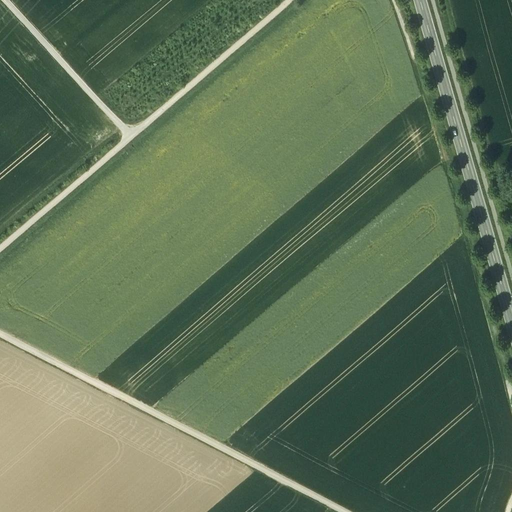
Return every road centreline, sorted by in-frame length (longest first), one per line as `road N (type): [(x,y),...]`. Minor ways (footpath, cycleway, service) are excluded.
road 1 (track): [(394,0),(511,403)]
road 2 (track): [(342,511),(0,335)]
road 3 (track): [(0,249),(289,0)]
road 4 (secondary): [(511,327),(419,0)]
road 5 (track): [(2,0),(129,138)]
